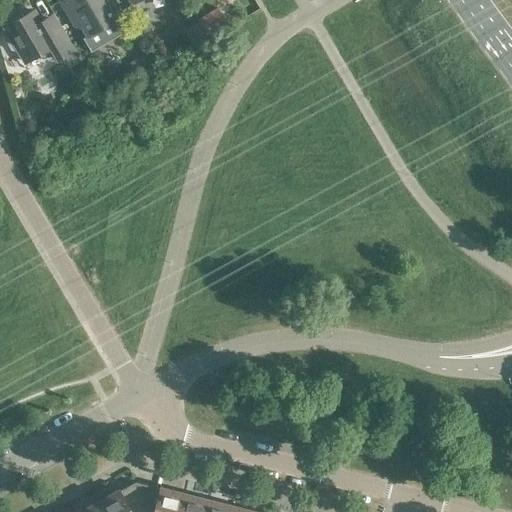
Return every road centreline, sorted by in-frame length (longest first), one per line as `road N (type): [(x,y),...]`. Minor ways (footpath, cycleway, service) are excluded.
road 1 (unclassified): [(141,392),(202,357),(280,340),(381,344),(465,359),(511,353)]
road 2 (unclassified): [(412,502),(221,452),(174,431),(141,392)]
road 3 (unclassified): [(141,392),(0,165)]
road 4 (unclassified): [(0,475),(141,392)]
